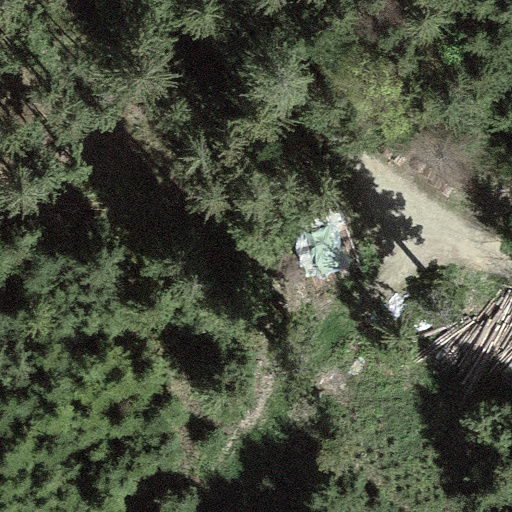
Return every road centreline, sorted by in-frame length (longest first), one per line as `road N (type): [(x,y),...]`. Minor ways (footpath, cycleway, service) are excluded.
road 1 (track): [(136,0),(371,123)]
road 2 (track): [(371,123),(511,225)]
